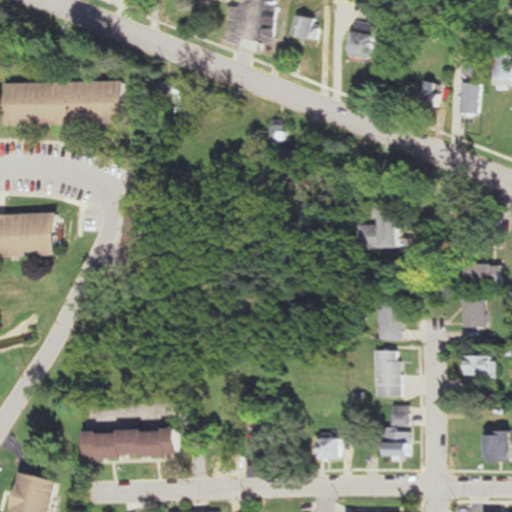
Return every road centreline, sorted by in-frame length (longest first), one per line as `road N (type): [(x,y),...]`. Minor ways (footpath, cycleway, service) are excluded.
road 1 (residential): [(511,180),(38,0)]
road 2 (residential): [(97,491),(511,487)]
road 3 (residential): [(0,430),(60,342),(101,259),(108,220),(92,187),(65,173),(0,171)]
road 4 (residential): [(448,511),(446,325)]
